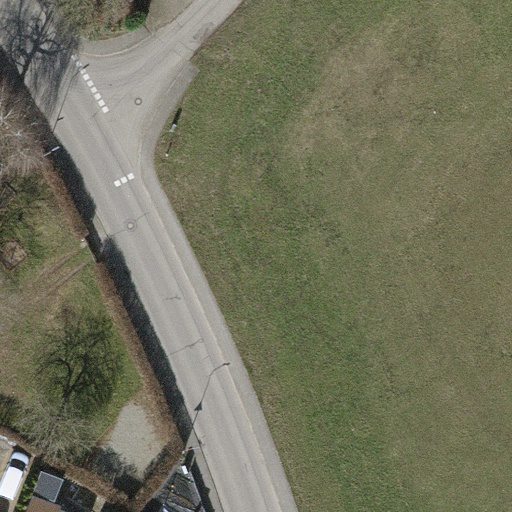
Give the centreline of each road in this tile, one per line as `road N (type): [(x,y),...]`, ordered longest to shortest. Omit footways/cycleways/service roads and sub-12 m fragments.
road 1 (tertiary): [(248,511),(205,389),(84,121)]
road 2 (residential): [(207,0),(84,121)]
road 3 (tertiary): [(84,121),(2,0)]
